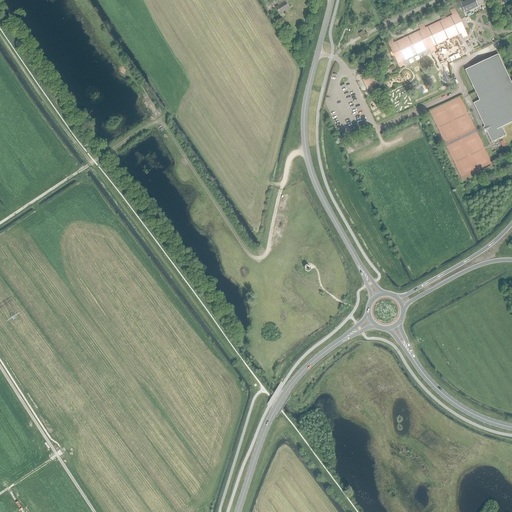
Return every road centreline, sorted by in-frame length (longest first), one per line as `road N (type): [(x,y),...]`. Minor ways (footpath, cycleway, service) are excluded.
road 1 (track): [(305,149),(289,159),(266,251),(253,257),(80,0)]
road 2 (unclassified): [(358,263),(305,149),(306,94),(331,0)]
road 3 (tertiary): [(340,340),(311,362),(270,416),(237,511)]
road 4 (track): [(0,224),(159,119)]
road 5 (trunk): [(511,223),(398,299)]
road 6 (tertiary): [(511,427),(450,400),(410,355)]
road 7 (trunk): [(402,307),(468,269),(511,260)]
